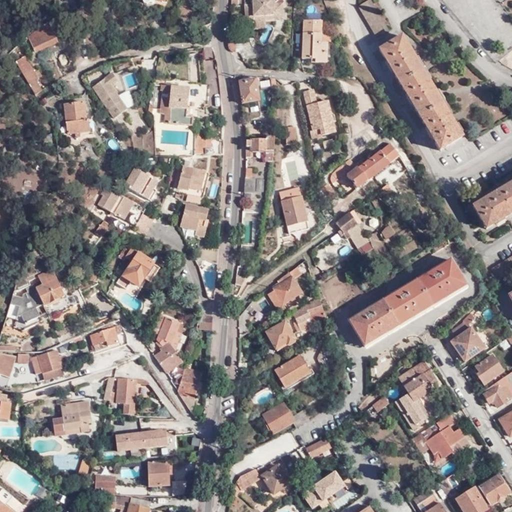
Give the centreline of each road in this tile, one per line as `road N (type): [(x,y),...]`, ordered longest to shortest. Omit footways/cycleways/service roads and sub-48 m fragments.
road 1 (tertiary): [(209,511),(236,160),(222,0)]
road 2 (unknown): [(226,308),(323,239),(359,196)]
road 3 (unknown): [(222,48),(159,49),(56,79)]
road 4 (residential): [(511,461),(432,336)]
